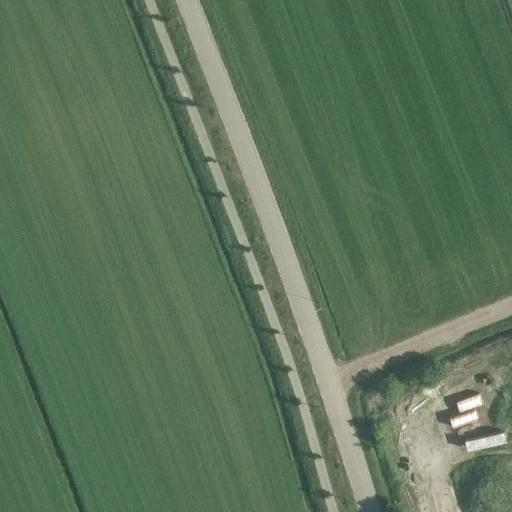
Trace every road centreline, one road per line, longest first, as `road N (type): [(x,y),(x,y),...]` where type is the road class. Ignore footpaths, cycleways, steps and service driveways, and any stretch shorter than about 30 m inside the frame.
road 1 (tertiary): [(371,511),(335,387),(185,0)]
road 2 (track): [(511,311),(335,387)]
